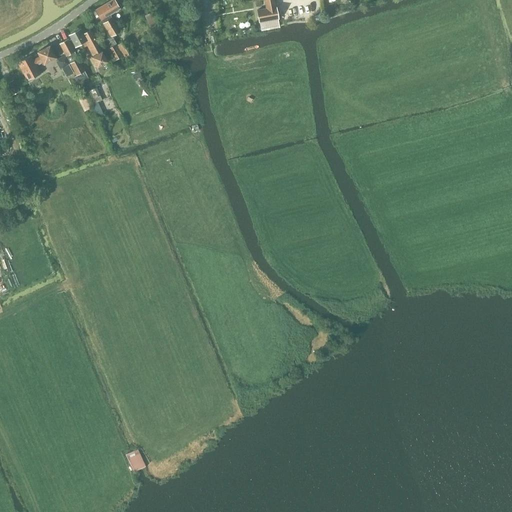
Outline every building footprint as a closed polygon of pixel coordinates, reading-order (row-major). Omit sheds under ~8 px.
[(115,0),(114,0),(96,11),(102,22),(112,37),(122,31),(112,16),(122,10),(115,0)] [(264,0),(266,8),(257,10),(259,23),(279,19),(277,6),(276,7),(274,0),(264,0)] [(153,12),(145,16),(151,30),(159,26),(153,12)] [(85,34),(82,29),(69,36),(76,48),(81,45),(83,49),(88,47),(93,56),(102,52),(92,31),(85,34)] [(109,39),(104,42),(115,61),(124,56),(118,45),(116,46),(112,38),(109,40),(109,39)] [(60,45),(65,55),(71,64),(75,73),(77,76),(75,78),(78,84),(89,79),(86,72),(86,71),(79,60),(80,59),(69,40),(60,45)] [(126,58),(134,54),(127,41),(119,45),(126,58)] [(58,59),(50,46),(38,52),(41,59),(35,62),(32,56),(19,63),(29,81),(41,74),(37,66),(42,62),(44,66),(58,59)] [(103,52),(92,58),(97,68),(108,63),(103,52)] [(67,77),(75,73),(71,64),(65,55),(58,59),(59,61),(57,62),(61,70),(63,69),(67,77)] [(13,95),(19,91),(14,80),(7,84),(13,95)] [(143,82),(137,84),(140,90),(146,88),(143,82)] [(94,89),(86,92),(91,105),(102,100),(100,95),(98,96),(94,89)] [(86,98),(80,100),(86,112),(92,109),(86,98)] [(127,455),(135,472),(146,466),(139,449),(127,455)]
